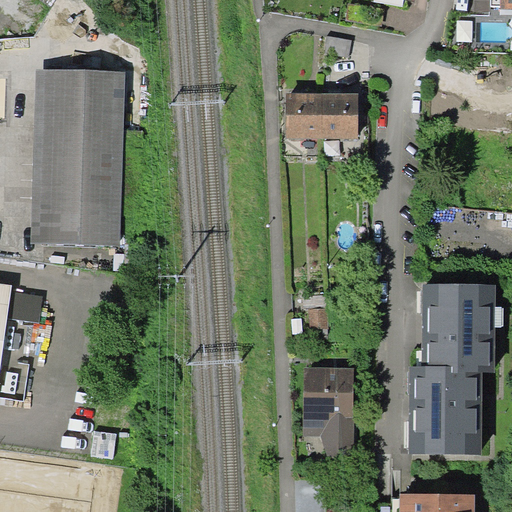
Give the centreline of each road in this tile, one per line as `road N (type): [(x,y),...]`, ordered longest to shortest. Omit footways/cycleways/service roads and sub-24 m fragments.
road 1 (residential): [(401,44),(292,25),(268,32),(282,511)]
road 2 (residential): [(401,44),(391,489)]
road 3 (unknown): [(0,426),(36,425),(50,414),(61,390),(71,284)]
